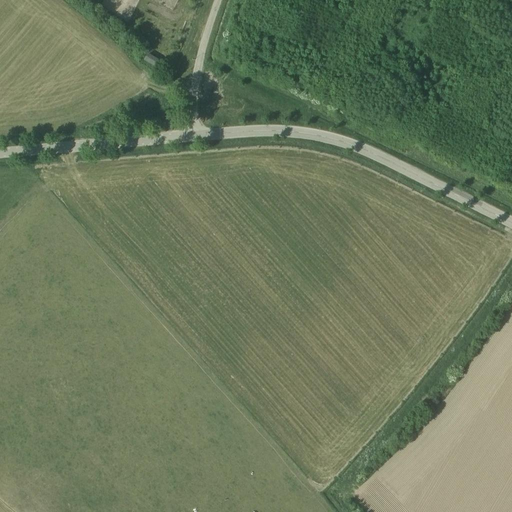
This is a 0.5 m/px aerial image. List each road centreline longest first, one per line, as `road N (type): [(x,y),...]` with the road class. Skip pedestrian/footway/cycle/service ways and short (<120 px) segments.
road 1 (tertiary): [(193,135),(267,130),(349,143),(511,223)]
road 2 (tertiary): [(0,151),(193,135)]
road 3 (unclassified): [(193,135),(198,69),(221,0)]
